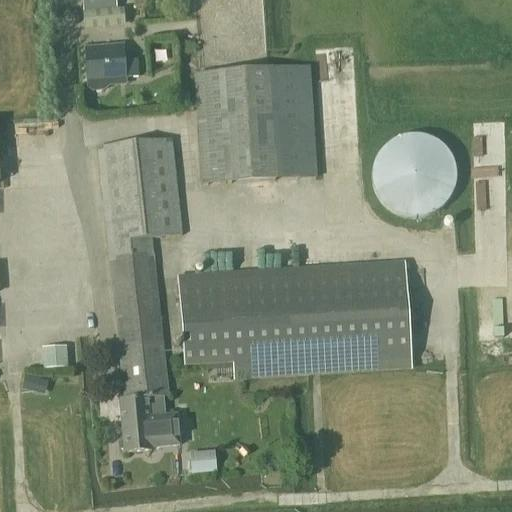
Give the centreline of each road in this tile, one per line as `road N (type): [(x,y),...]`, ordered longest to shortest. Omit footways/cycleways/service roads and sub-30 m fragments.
road 1 (track): [(511,489),(257,494),(131,511)]
road 2 (track): [(19,511),(10,370)]
road 3 (unclassified): [(70,137),(61,0)]
